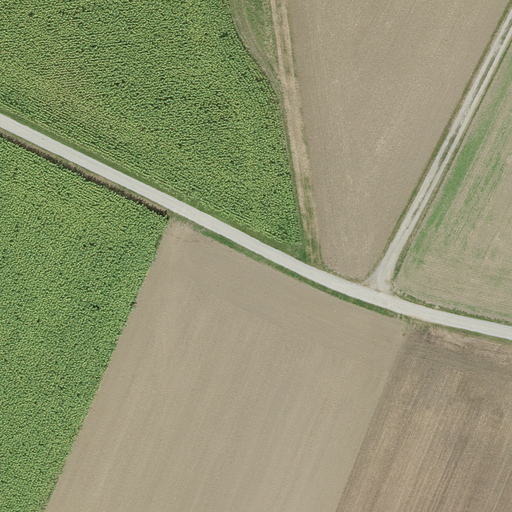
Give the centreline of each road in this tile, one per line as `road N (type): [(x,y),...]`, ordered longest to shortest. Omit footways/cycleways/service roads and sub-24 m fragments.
road 1 (track): [(0,120),(369,296),(511,331)]
road 2 (track): [(369,296),(511,12)]
